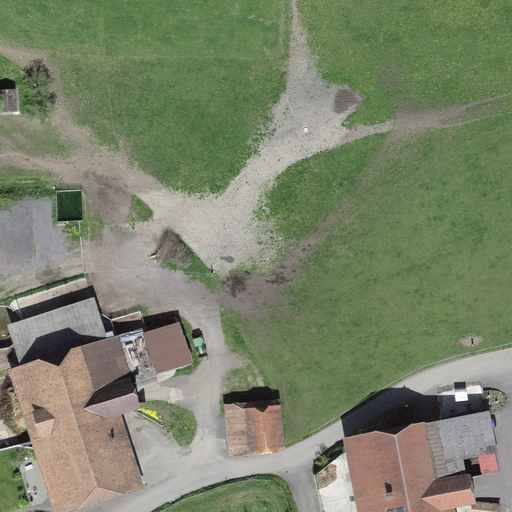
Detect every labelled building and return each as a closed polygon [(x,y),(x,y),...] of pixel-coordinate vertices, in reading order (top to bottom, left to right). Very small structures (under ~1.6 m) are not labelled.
[(0,97),(0,117),(14,116),(11,96),(0,97)] [(142,331),(156,373),(194,360),(180,318),(142,331)] [(112,345),(8,376),(49,511),(82,511),(139,495),(117,422),(134,417),(112,345)] [(277,403),(224,408),(228,458),(281,453),(277,403)] [(424,425),(342,441),(355,511),(457,511),(470,510),(464,479),(436,485),(424,425)]
